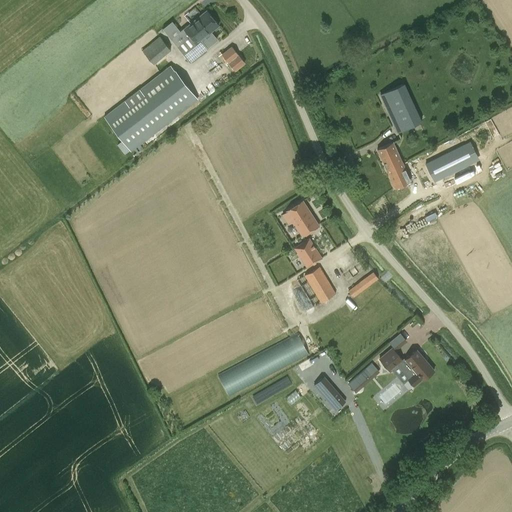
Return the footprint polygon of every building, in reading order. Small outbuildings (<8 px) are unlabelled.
[(208,49),(201,40),(219,25),(207,11),(171,39),(183,54),(190,63),(208,49)] [(153,64),(171,50),(160,37),(142,51),(153,64)] [(245,63),(231,47),(221,54),(235,71),(245,63)] [(168,67),(151,80),(104,116),(131,151),(166,124),(198,100),(175,70),(172,72),(168,67)] [(405,83),(379,95),(397,133),(422,121),(405,83)] [(392,169),(403,164),(393,142),(377,149),(386,168),(390,166),(392,169)] [(390,166),(386,168),(395,189),(411,181),(403,164),(392,169),(390,166)] [(303,200),(286,211),(274,218),(282,229),(293,222),(302,236),(319,225),(303,200)] [(297,273),(322,258),(309,238),(305,241),(301,235),(291,242),(294,248),(285,254),(297,273)] [(320,266),(296,280),(313,307),(336,294),(320,266)] [(378,279),(373,272),(348,291),(353,297),(378,279)] [(400,332),(389,341),(396,349),(407,340),(400,332)] [(218,373),(229,395),(309,354),(298,333),(218,373)] [(416,350),(405,359),(404,358),(402,359),(392,348),(379,359),(390,371),(398,365),(409,378),(407,379),(414,386),(422,380),(434,370),(416,350)] [(371,363),(357,375),(362,381),(377,369),(371,363)] [(256,403),(294,385),(289,376),(252,394),(256,403)] [(335,410),(346,401),(324,376),(313,386),(335,410)] [(347,384),(353,390),(355,392),(360,387),(359,386),(353,379),(347,384)]
